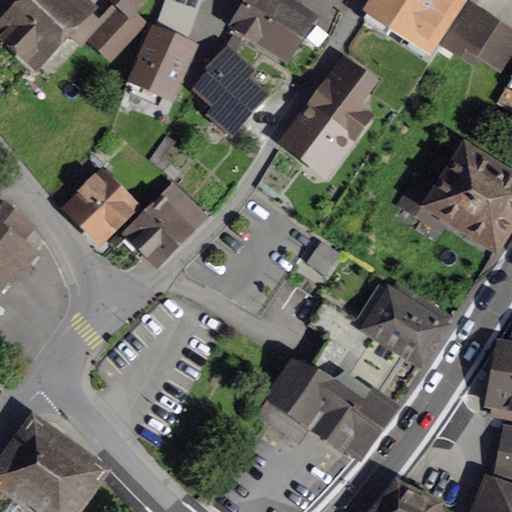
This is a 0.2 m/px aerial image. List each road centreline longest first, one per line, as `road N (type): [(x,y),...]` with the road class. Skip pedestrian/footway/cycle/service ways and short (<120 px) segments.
road 1 (residential): [(114,304),(176,265),(239,198),(359,0)]
road 2 (secondary): [(345,511),(511,272)]
road 3 (residential): [(114,304),(0,156)]
road 4 (residential): [(170,511),(48,379)]
